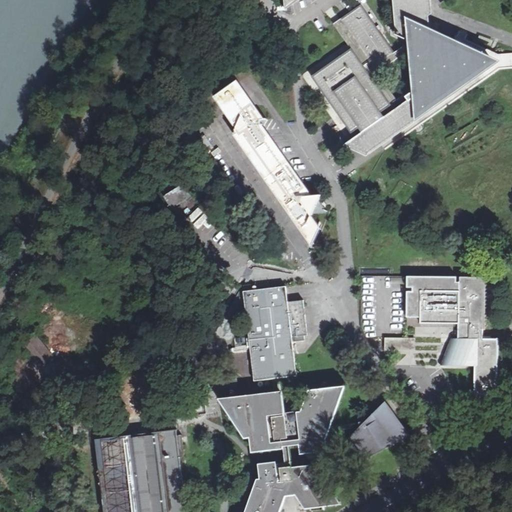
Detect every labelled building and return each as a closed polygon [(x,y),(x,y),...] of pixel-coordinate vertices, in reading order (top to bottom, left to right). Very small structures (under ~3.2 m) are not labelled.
[(393,0),(396,29),(393,33),(413,40),(413,45),(414,52),(418,86),(422,114),(489,66),(488,64),(488,62),(488,59),(489,58),(430,29),(427,0),(393,0)] [(361,6),(340,20),(374,68),(394,53),(361,6)] [(374,68),(340,20),(333,25),(351,49),(392,105),(397,101),(378,73),(407,52),(414,52),(413,45),(405,46),(394,53),(374,68)] [(351,49),(312,78),(352,133),(359,128),(392,105),(351,49)] [(239,82),(217,98),(238,127),(235,133),(312,242),(319,227),(312,216),(313,214),(321,195),(311,196),(262,125),(265,119),(239,82)] [(422,114),(418,86),(397,101),(392,105),(359,128),(363,134),(347,147),(363,155),(422,114)] [(183,186),(168,196),(175,206),(189,196),(183,186)] [(319,200),(313,214),(328,212),(319,200)] [(188,219),(205,236),(216,225),(199,208),(188,219)] [(488,276),(463,275),(462,316),(473,316),(472,338),(454,338),(444,361),(477,362),(476,393),(481,393),(481,399),(492,399),(492,393),(497,393),(498,387),(498,338),(492,338),(492,334),(486,334),(486,328),(488,328),(488,276)] [(273,378),(275,394),(281,393),(280,377),(297,375),(292,336),(308,334),(303,299),(288,301),(286,286),(244,291),(255,380),(273,378)] [(37,337),(25,347),(41,365),(53,356),(37,337)] [(251,350),(250,337),(234,339),(235,351),(251,350)] [(277,511),(278,511),(282,510),(281,502),(285,501),(284,494),(292,493),(301,492),(302,500),(305,499),(306,508),(311,507),(311,511),(312,511),(325,511),(324,506),(337,504),(336,496),(332,496),(331,489),(327,489),(326,481),(322,482),(321,466),(306,468),(305,461),(293,462),(290,438),(301,437),(303,451),(326,448),(325,434),(327,434),(326,430),(326,426),(328,425),(328,418),(330,418),(329,410),(333,410),(332,402),(338,401),(337,395),(342,394),(341,386),(311,389),(312,396),(308,397),(309,403),(304,404),(305,413),(284,416),(281,393),(275,394),(226,400),(227,408),(232,407),(232,415),(237,415),(238,422),(242,422),(243,430),(247,429),(248,436),(253,435),(254,449),(284,446),(287,463),(262,466),(264,481),(258,481),(258,489),(255,489),(256,497),(252,497),(253,505),(248,505),(249,511),(277,511)] [(390,402),(370,422),(363,423),(363,426),(363,428),(351,440),(367,461),(415,437),(390,402)] [(186,511),(177,429),(97,439),(105,511),(186,511)]
